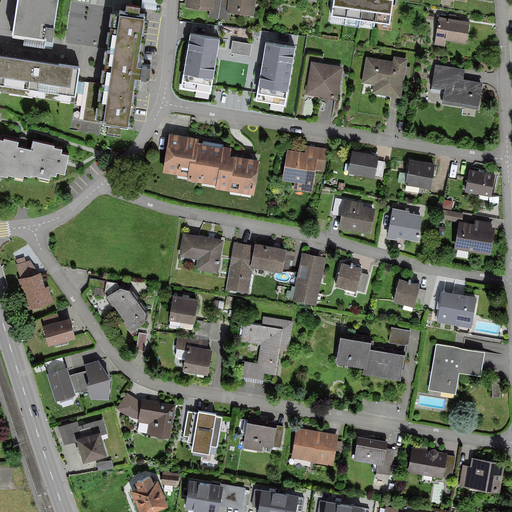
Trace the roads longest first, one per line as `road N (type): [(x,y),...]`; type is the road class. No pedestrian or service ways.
road 1 (residential): [(29,226),(117,361),(143,381),(511,447)]
road 2 (residential): [(103,181),(205,219),(507,285)]
road 3 (residential): [(159,99),(502,162)]
road 4 (secondary): [(63,511),(0,316)]
road 5 (residential): [(502,162),(500,0)]
road 6 (residential): [(507,285),(502,162)]
